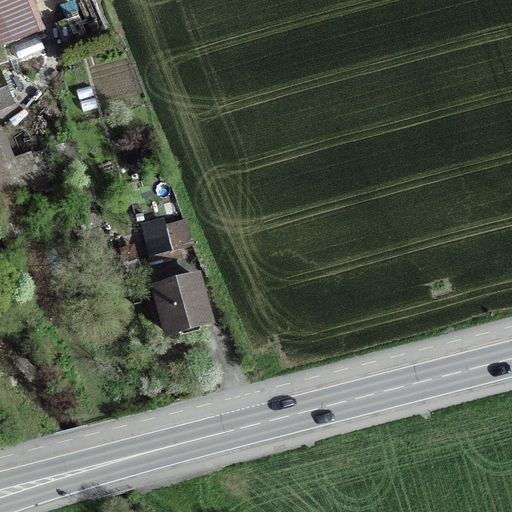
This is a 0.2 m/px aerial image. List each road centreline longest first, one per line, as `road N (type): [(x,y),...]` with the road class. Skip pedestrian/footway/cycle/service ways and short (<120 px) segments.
road 1 (primary): [(0,493),(511,358)]
road 2 (track): [(35,282),(90,375),(114,461)]
